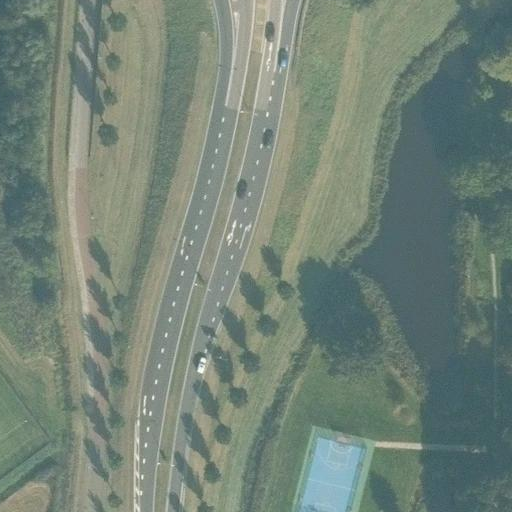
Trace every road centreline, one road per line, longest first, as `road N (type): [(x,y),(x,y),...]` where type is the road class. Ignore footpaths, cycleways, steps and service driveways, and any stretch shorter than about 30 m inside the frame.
road 1 (primary): [(173,511),(192,365),(244,193),(271,58)]
road 2 (primary): [(231,116),(161,383),(145,511)]
